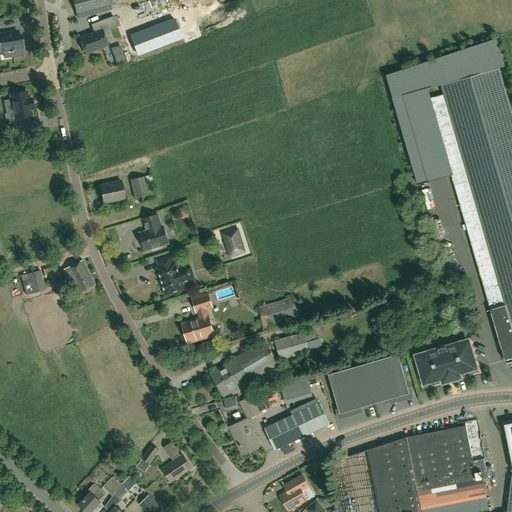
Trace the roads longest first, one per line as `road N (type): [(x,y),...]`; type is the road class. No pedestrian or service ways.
road 1 (residential): [(241,490),(101,271),(51,71)]
road 2 (secondary): [(241,490),(401,420),(511,397)]
